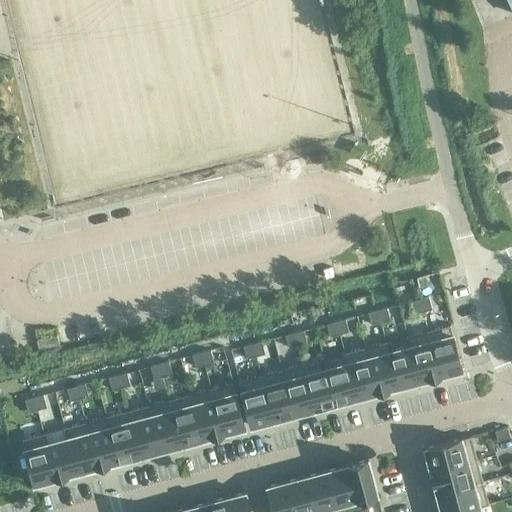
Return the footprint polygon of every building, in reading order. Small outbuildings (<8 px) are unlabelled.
[(429,296),(419,298),(423,311),(432,308),(429,296)] [(414,313),(423,311),(419,298),(410,301),(414,313)] [(378,309),(381,322),(390,319),(387,307),(378,309)] [(372,324),(381,322),(378,309),(369,312),(372,324)] [(345,318),(336,320),(339,333),(349,330),(345,318)] [(336,320),(327,323),(330,335),(339,333),(336,320)] [(304,329),(294,332),(298,344),(307,342),(304,329)] [(294,332),(285,334),(288,346),(298,344),(294,332)] [(452,333),(430,339),(440,375),(462,369),(452,333)] [(419,380),(440,375),(430,339),(410,344),(419,380)] [(262,340),(253,343),(256,355),(265,353),(262,340)] [(256,355),(253,343),(243,345),(247,358),(256,355)] [(410,344),(389,350),(398,386),(419,380),(410,344)] [(211,349),(201,352),(205,364),(214,361),(211,349)] [(389,350),(368,355),(377,391),(398,386),(389,350)] [(205,364),(201,352),(192,354),(195,366),(205,364)] [(377,391),(368,355),(347,361),(357,397),(377,391)] [(169,360),(160,363),(163,375),(172,373),(169,360)] [(347,361),(326,367),(336,403),(357,397),(347,361)] [(163,375),(160,363),(150,365),(154,378),(163,375)] [(326,367),(305,372),(315,408),(336,403),(326,367)] [(127,371),(118,374),(121,386),(130,384),(127,371)] [(315,408),(305,372),(284,378),(294,414),(315,408)] [(112,389),(121,386),(118,374),(109,376),(112,389)] [(284,378),(263,383),(273,419),(294,414),(284,378)] [(85,382),(76,385),(79,397),(89,395),(85,382)] [(263,383),(242,389),(251,425),(273,419),(263,383)] [(79,397),(76,385),(67,387),(70,400),(79,397)] [(213,397),(223,433),(245,427),(235,391),(213,397)] [(44,394),(34,396),(38,408),(47,406),(44,394)] [(34,396),(25,399),(28,411),(38,408),(34,396)] [(213,397),(192,402),(202,438),(223,433),(213,397)] [(181,444),(202,438),(192,402),(172,408),(181,444)] [(172,408),(151,413),(160,449),(181,444),(172,408)] [(130,419),(139,455),(160,449),(151,413),(130,419)] [(130,419),(109,425),(119,461),(139,455),(130,419)] [(109,425),(88,430),(98,466),(119,461),(109,425)] [(510,436),(507,427),(495,430),(497,439),(510,436)] [(77,472),(98,466),(88,430),(67,436),(77,472)] [(431,470),(477,458),(471,435),(424,448),(431,470)] [(67,436),(46,441),(56,477),(77,472),(67,436)] [(56,477),(46,441),(24,447),(34,483),(56,477)] [(431,470),(436,493),(483,480),(477,458),(431,470)] [(356,499),(357,499),(377,493),(368,459),(347,464),(356,499)] [(347,464),(327,469),(337,504),(336,505),(337,509),(358,503),(357,499),(356,499),(347,464)] [(327,469),(308,475),(317,510),(318,509),(336,505),(337,504),(327,469)] [(308,475),(288,480),(296,511),(318,511),(318,509),(317,510),(308,475)] [(296,511),(288,480),(267,486),(273,511),(296,511)] [(489,503),(483,480),(436,493),(441,511),(452,511),(479,505),(480,506),(489,503)] [(228,511),(250,511),(245,491),(224,497),(228,511)] [(228,511),(224,497),(205,502),(207,511),(228,511)] [(186,511),(207,511),(205,502),(185,507),(186,511)]
